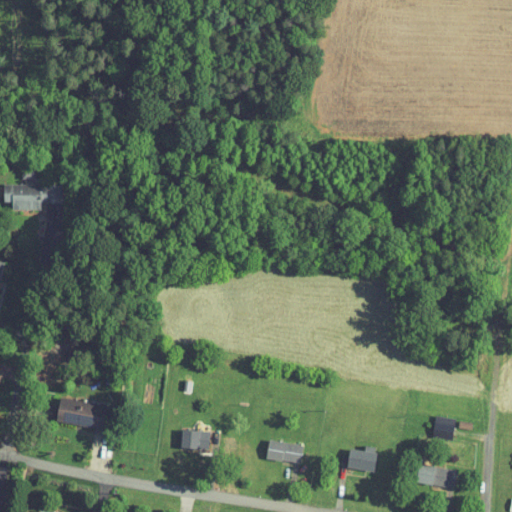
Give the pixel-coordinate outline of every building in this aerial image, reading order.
[(11,172),(23,171),(22,161),(10,162),(11,172)] [(29,204),(29,197),(50,197),(50,178),(0,177),(0,195),(1,195),(0,204),(29,204)] [(88,397),(48,392),(45,416),(85,421),(88,397)] [(420,430),(440,434),(444,413),(424,409),(420,430)] [(198,443),(198,425),(170,424),(170,442),(198,443)] [(255,453),(289,456),(291,438),(257,434),(255,453)] [(338,442),(336,462),(362,465),(365,441),(353,440),(353,444),(338,442)] [(405,475),(442,482),(445,464),(408,457),(405,475)]
